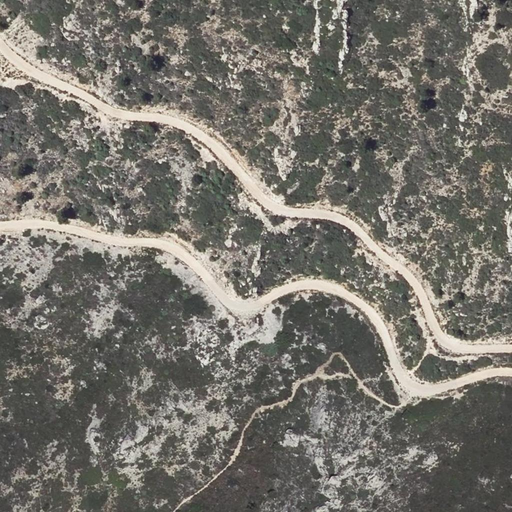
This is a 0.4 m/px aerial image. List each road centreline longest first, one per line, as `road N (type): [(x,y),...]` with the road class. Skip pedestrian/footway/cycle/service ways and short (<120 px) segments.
road 1 (track): [(511,348),(474,349),(439,338),(412,281),(348,221),(263,201),(216,145),(183,125),(113,111),(13,57),(0,40)]
road 2 (track): [(0,226),(159,244),(194,264),(241,310),(287,288),(337,292),(377,320),(398,373),(415,391),(511,371)]
